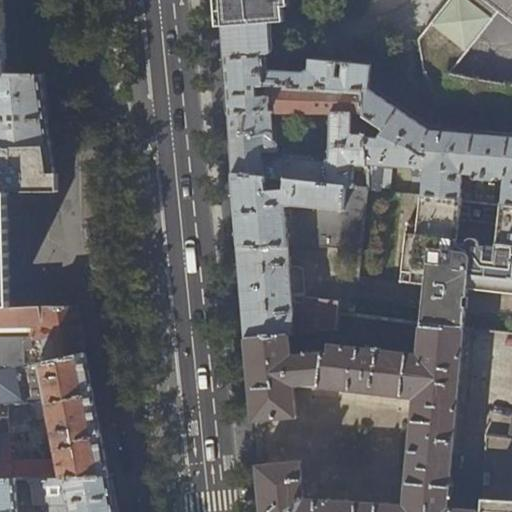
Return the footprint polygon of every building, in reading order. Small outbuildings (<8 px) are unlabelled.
[(285,24),(283,0),(220,0),(223,27),(271,25),(285,24)] [(486,0),(450,0),(420,40),(425,76),(450,74),(499,10),(486,0)] [(511,0),(486,0),(499,10),(511,20),(511,0)] [(268,56),(269,56),(269,55),(273,50),(272,39),(271,25),(223,27),(224,43),(225,58),(268,56)] [(511,136),(431,130),(370,89),(372,65),(346,63),(345,77),(337,76),(337,62),(312,60),(310,74),(308,72),(268,70),(268,56),(225,58),(230,114),(271,111),(268,85),(364,92),(365,113),(366,134),(368,167),(369,188),(369,189),(422,195),(511,204),(511,136)] [(7,75),(6,75),(0,74),(0,146),(52,146),(43,76),(17,75),(17,87),(7,87),(7,75)] [(365,113),(364,92),(268,85),(271,111),(230,114),(234,174),(353,186),(355,166),(368,167),(366,134),(353,133),(353,113),(365,113)] [(0,146),(0,163),(56,163),(56,161),(53,151),(52,146),(0,146)] [(0,193),(9,194),(59,193),(56,163),(0,163),(0,193)] [(291,267),(290,244),(300,244),(340,249),(339,260),(361,262),(369,189),(369,188),(353,186),(234,174),(246,338),(290,334),(338,330),(340,314),(355,316),(358,290),(341,288),(340,301),(307,298),(304,270),(299,267),(291,267)] [(11,306),(9,194),(0,193),(0,307),(11,307),(11,306)] [(290,334),(246,338),(254,420),(299,417),(296,385),(415,395),(406,504),(306,497),(302,460),(258,463),(262,511),(481,511),(482,510),(450,508),(468,288),(511,292),(511,204),(422,195),(419,217),(410,216),(402,280),(426,283),(419,353),(379,349),(379,346),(375,345),(374,348),(329,344),(329,351),(310,353),(309,350),(305,350),(306,353),(292,354),(290,334)] [(101,228),(87,230),(90,251),(104,249),(101,228)] [(78,307),(11,307),(0,307),(0,433),(9,434),(9,412),(2,412),(0,382),(0,372),(19,368),(40,364),(87,354),(82,330),(78,307)] [(96,406),(87,354),(40,364),(47,402),(36,404),(37,417),(38,419),(50,418),(58,463),(38,467),(33,463),(9,464),(9,435),(25,433),(29,429),(27,421),(30,418),(23,390),(30,388),(28,381),(22,383),(19,368),(0,372),(0,382),(2,412),(9,412),(9,434),(0,433),(0,480),(20,480),(37,479),(109,477),(96,406)] [(47,402),(40,364),(19,368),(22,383),(28,381),(30,388),(23,390),(30,418),(37,417),(36,404),(47,402)] [(511,511),(511,437),(511,438),(487,435),(482,510),(481,511),(511,511)] [(116,511),(116,510),(109,477),(37,479),(38,505),(51,505),(51,511),(116,511)] [(0,511),(21,511),(20,480),(0,480),(0,511)]
